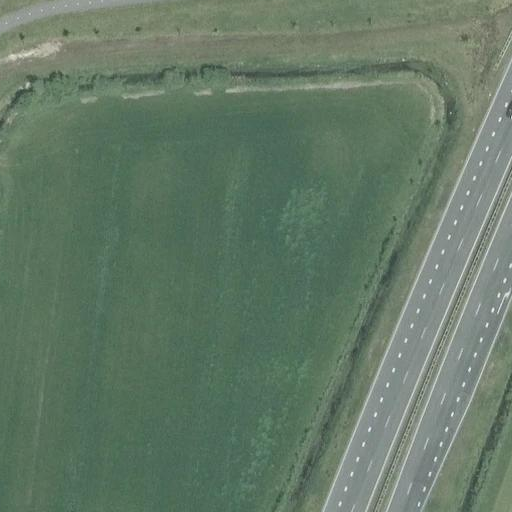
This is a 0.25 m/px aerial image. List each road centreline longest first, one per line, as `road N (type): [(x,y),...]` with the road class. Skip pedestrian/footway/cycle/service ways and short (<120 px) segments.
road 1 (trunk): [(511,125),(350,511)]
road 2 (trunk): [(401,511),(511,228)]
